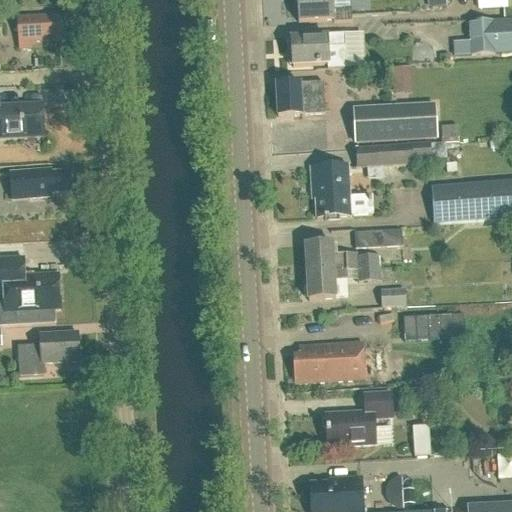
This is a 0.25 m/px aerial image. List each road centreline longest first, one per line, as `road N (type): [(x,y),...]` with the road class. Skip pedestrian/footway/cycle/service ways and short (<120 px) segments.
road 1 (unclassified): [(129,511),(99,0)]
road 2 (secondary): [(265,511),(236,0)]
